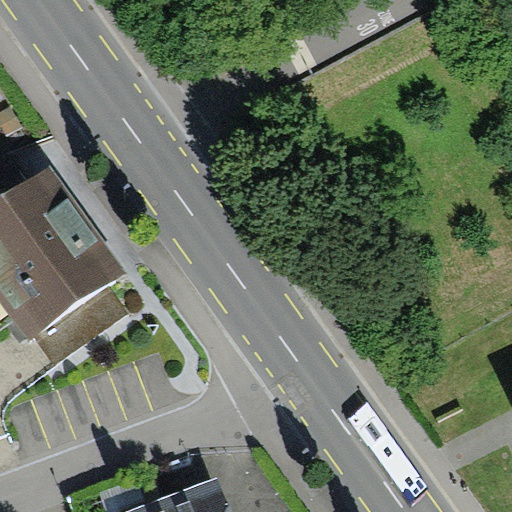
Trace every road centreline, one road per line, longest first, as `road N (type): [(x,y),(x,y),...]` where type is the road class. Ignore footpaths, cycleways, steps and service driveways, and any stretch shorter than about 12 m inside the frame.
road 1 (residential): [(305,381),(0,496)]
road 2 (primary): [(305,381),(136,136)]
road 3 (residential): [(136,136),(391,0)]
road 4 (primary): [(136,136),(36,0)]
road 5 (primary): [(401,511),(305,381)]
